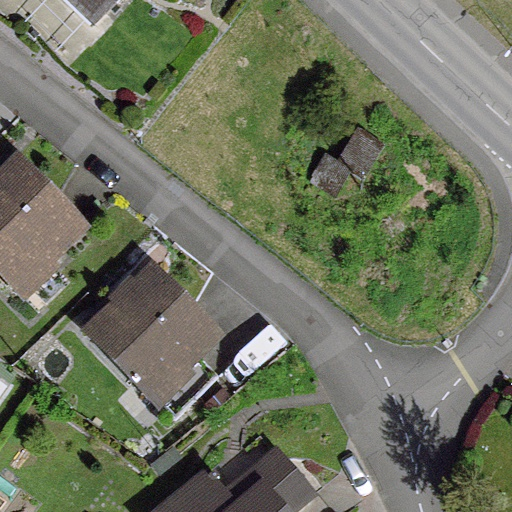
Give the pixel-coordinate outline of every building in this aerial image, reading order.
[(86,0),(100,13),(113,0),(86,0)] [(331,197),(345,175),(322,161),(309,183),(331,197)] [(76,233),(67,224),(15,169),(0,183),(0,280),(5,285),(33,258),(41,267),(76,233)] [(150,279),(119,308),(86,340),(140,395),(141,393),(169,422),(213,381),(193,360),(211,343),(150,279)] [(204,481),(203,479),(164,511),(290,511),(306,499),(272,458),(240,485),(238,510),(235,511),(230,511),(208,485),(213,481),(209,476),(204,481)]
